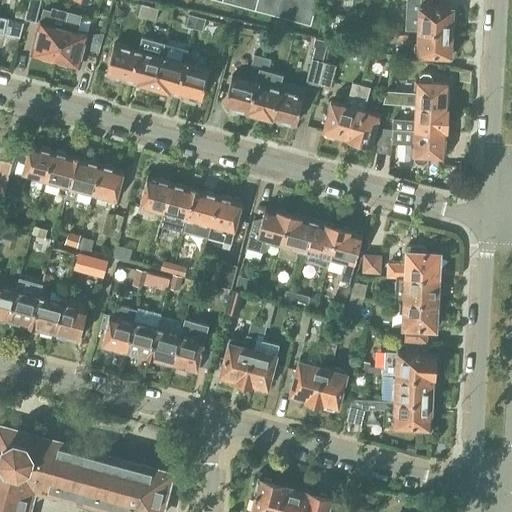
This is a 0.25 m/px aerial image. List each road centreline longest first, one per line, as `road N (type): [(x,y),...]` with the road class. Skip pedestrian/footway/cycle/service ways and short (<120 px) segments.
road 1 (residential): [(488,221),(0,89)]
road 2 (residential): [(471,487),(213,417)]
road 3 (residential): [(488,221),(471,487)]
road 4 (residential): [(213,417),(0,362)]
road 5 (residential): [(499,0),(489,172)]
